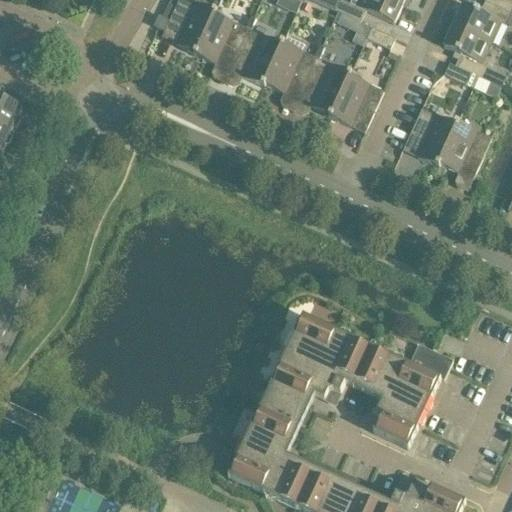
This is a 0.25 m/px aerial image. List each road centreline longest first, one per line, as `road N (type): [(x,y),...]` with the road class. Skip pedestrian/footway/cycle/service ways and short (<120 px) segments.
road 1 (tertiary): [(350,199),(162,113),(112,113)]
road 2 (tertiary): [(112,113),(94,136),(0,341)]
road 3 (residential): [(350,199),(441,0)]
road 4 (tertiary): [(511,274),(350,199)]
